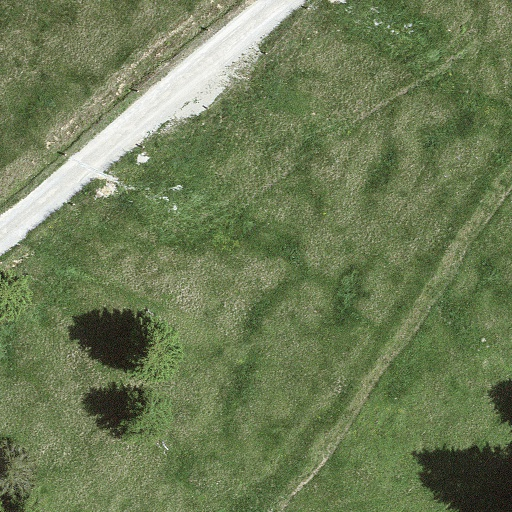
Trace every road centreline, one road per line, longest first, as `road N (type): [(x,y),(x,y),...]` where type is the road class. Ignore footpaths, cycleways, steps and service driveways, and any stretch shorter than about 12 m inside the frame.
road 1 (track): [(266,511),(511,168)]
road 2 (track): [(0,220),(305,0)]
